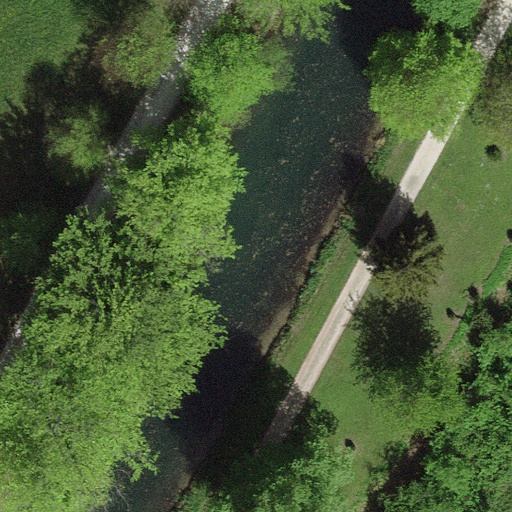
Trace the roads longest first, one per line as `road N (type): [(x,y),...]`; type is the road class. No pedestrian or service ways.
road 1 (track): [(235,511),(511,0)]
road 2 (track): [(0,379),(201,0)]
